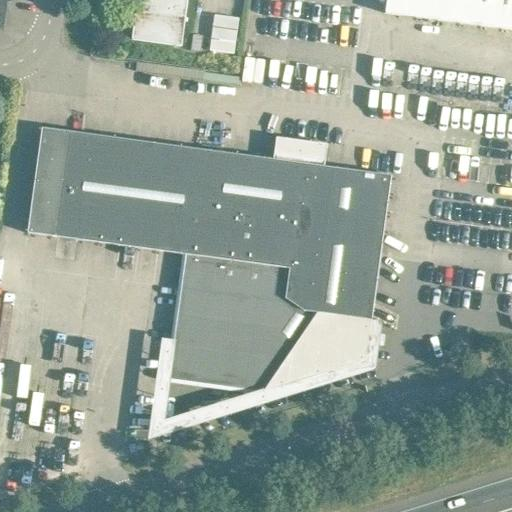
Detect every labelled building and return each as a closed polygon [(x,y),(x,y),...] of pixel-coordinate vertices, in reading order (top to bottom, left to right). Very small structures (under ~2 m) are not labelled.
[(0,0),(0,31),(4,32),(8,0),(0,0)] [(137,0),(132,41),(182,47),(188,0),(137,0)] [(511,0),(387,0),(386,15),(511,31),(511,0)] [(16,90),(14,105),(25,106),(26,92),(16,90)] [(210,153),(200,151),(43,130),(28,235),(185,256),(195,257),(210,153)] [(277,139),(274,161),(325,168),(327,146),(277,139)] [(370,333),(372,320),(392,177),(325,168),(274,161),(210,153),(195,257),(185,256),(168,381),(265,394),(366,363),(368,347),(373,347),(373,346),(371,346),(373,334),(374,335),(375,333),(370,333)]
